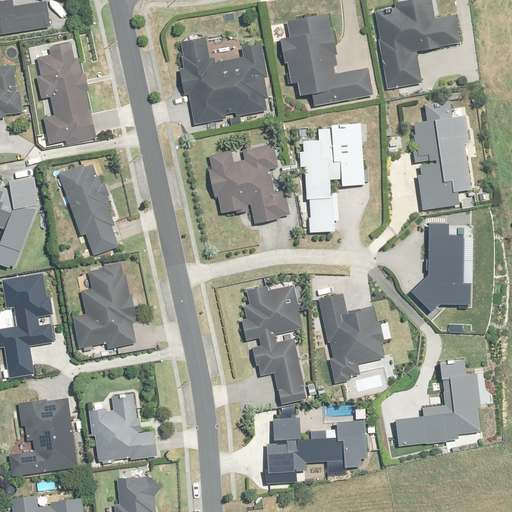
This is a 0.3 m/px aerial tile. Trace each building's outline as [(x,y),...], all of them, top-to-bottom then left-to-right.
[(384,38),(379,38),(387,90),(422,84),(417,52),(461,45),(456,15),(435,18),(432,0),(409,0),(410,2),(389,5),(390,9),(380,10),(384,38)] [(0,3),(0,35),(49,28),(45,3),(15,8),(14,2),(0,3)] [(337,75),(334,56),(339,55),(334,29),(329,29),(327,15),(290,22),(292,36),(281,38),(290,85),(298,84),(300,97),(313,94),(315,107),(373,96),(368,69),(337,75)] [(241,116),(268,111),(265,99),(269,98),(265,76),(268,75),(262,43),(243,47),(245,58),(212,65),(207,39),(178,45),(183,70),(181,71),(185,93),(188,92),(195,125),(228,119),(229,126),(243,123),(241,116)] [(46,116),(51,143),(67,141),(67,145),(97,140),(81,59),(75,60),(72,44),(51,48),(52,54),(39,57),(42,74),(38,75),(43,100),(53,98),(56,115),(46,116)] [(0,66),(0,120),(8,120),(8,115),(24,113),(21,91),(18,92),(15,65),(0,66)] [(466,116),(455,118),(452,101),(426,105),(428,122),(415,124),(416,137),(412,137),(416,164),(420,163),(422,175),(419,175),(424,210),(460,205),(458,192),(472,190),(466,144),(470,143),(466,116)] [(306,167),(307,201),(310,201),(310,232),(335,232),(335,222),(340,222),(340,192),(334,193),(334,180),(336,180),(343,180),(343,187),(365,186),(364,123),(334,124),(334,128),(321,129),(321,141),(303,141),(303,151),(300,151),(301,167),(306,167)] [(222,214),(238,211),(239,215),(253,212),(256,225),(282,219),(281,217),(290,215),(285,195),(277,197),(271,170),(281,168),(277,149),(270,150),(269,146),(244,151),(246,161),(236,163),(233,152),(210,157),(213,170),(210,171),(216,197),(219,197),(222,214)] [(97,179),(93,164),(61,174),(81,237),(86,235),(93,256),(119,248),(112,225),(116,224),(102,178),(97,179)] [(0,226),(7,229),(0,247),(0,264),(12,269),(39,204),(35,178),(8,183),(0,180),(0,226)] [(449,237),(449,225),(430,225),(429,278),(413,292),(429,310),(433,314),(442,305),(471,305),(471,285),(463,285),(463,237),(449,237)] [(137,344),(134,325),(139,324),(134,296),(129,296),(123,264),(89,270),(93,290),(83,292),(87,315),(74,317),(80,349),(109,344),(110,349),(137,344)] [(39,317),(51,316),(54,315),(52,297),(48,297),(44,274),(3,280),(7,309),(15,307),(18,327),(0,329),(0,340),(1,349),(4,349),(9,378),(35,375),(31,345),(55,342),(52,322),(40,324),(39,317)] [(277,335),(294,332),(303,330),(295,286),(269,291),(268,287),(248,291),(251,305),(245,306),(248,319),(243,320),(247,341),(261,339),(262,346),(254,348),(260,377),(275,374),(281,405),(307,400),(295,340),(279,343),(277,335)] [(320,300),(324,318),(314,320),(316,331),(327,329),(333,358),(331,359),(336,384),(350,381),(349,377),(360,374),(358,364),(384,358),(374,308),(348,313),(344,295),(320,300)] [(450,324),(450,333),(473,334),(473,325),(450,324)] [(467,375),(465,359),(441,361),(446,406),(424,408),(425,417),(397,420),(400,447),(470,440),(475,432),(483,432),(478,374),(467,375)] [(158,454),(152,420),(141,422),(137,396),(113,400),(114,407),(90,410),(99,463),(158,454)] [(72,434),(70,400),(20,404),(22,427),(27,426),(28,441),(35,441),(36,451),(11,454),(13,476),(40,473),(40,470),(78,467),(75,434),(72,434)] [(339,438),(328,439),(328,431),(311,432),(312,440),(301,441),(300,418),(272,420),(273,430),(264,431),(267,474),(308,471),(307,463),(344,461),(345,468),(363,466),(363,460),(367,459),(366,434),(376,434),(375,425),(366,426),(366,421),(338,423),(339,438)] [(157,511),(156,478),(149,478),(121,479),(122,504),(116,505),(115,511),(157,511)] [(85,511),(84,499),(51,503),(52,507),(39,508),(38,497),(14,500),(15,511),(85,511)]
